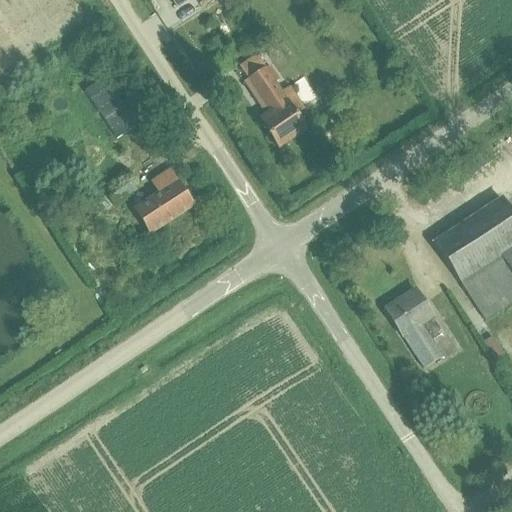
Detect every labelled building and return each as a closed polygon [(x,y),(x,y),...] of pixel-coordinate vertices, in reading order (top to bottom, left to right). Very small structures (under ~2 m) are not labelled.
[(170,0),(176,9),(189,0),(170,0)] [(361,23),(356,26),(366,41),(371,38),(361,23)] [(278,149),(306,131),(256,56),(239,67),(270,114),(259,121),(278,149)] [(104,79),(84,92),(116,139),(135,126),(104,79)] [(346,151),(336,154),(339,162),(349,159),(346,151)] [(150,234),(192,207),(169,172),(152,183),(159,194),(134,210),(150,234)] [(115,207),(136,191),(124,175),(103,191),(115,207)] [(511,214),(501,198),(433,243),(459,283),(482,321),(511,300),(511,214)] [(431,341),(443,334),(415,291),(385,311),(402,337),(423,370),(442,358),(431,341)] [(492,339),(483,345),(493,361),(502,355),(492,339)]
